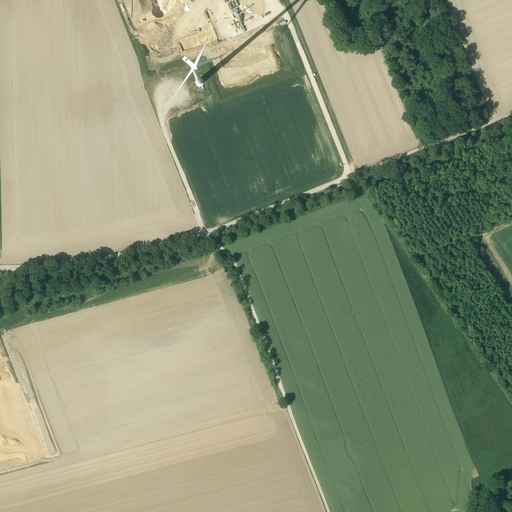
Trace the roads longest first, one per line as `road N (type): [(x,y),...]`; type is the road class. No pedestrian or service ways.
road 1 (track): [(0,269),(81,268),(157,250),(511,115)]
road 2 (track): [(206,234),(234,267),(327,511)]
road 3 (track): [(206,234),(147,84)]
